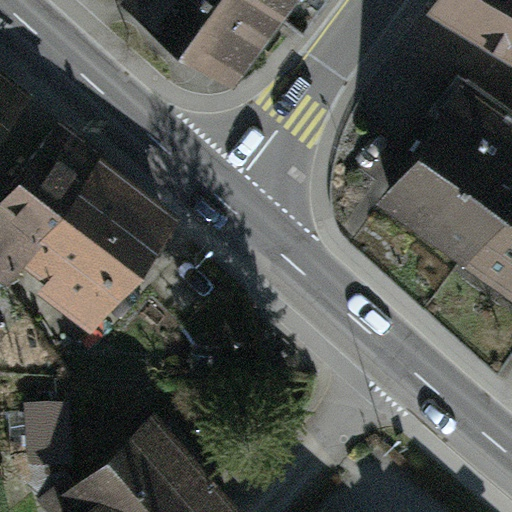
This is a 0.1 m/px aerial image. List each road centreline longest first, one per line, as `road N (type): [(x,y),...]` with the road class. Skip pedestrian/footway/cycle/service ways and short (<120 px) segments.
road 1 (tertiary): [(226,201),(0,1)]
road 2 (residential): [(226,201),(379,0)]
road 3 (tertiary): [(399,363),(226,201)]
road 4 (residential): [(250,511),(399,363)]
road 5 (tertiary): [(511,450),(399,363)]
